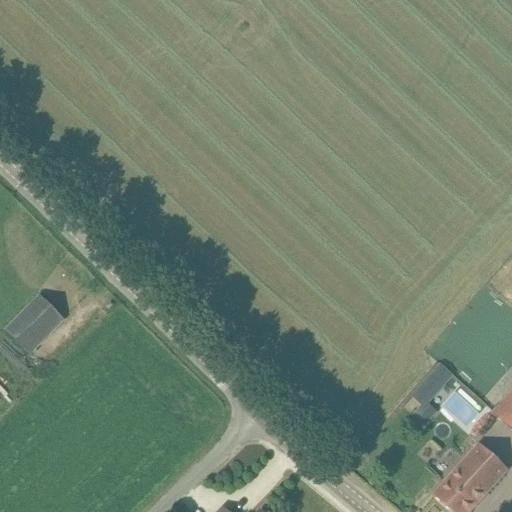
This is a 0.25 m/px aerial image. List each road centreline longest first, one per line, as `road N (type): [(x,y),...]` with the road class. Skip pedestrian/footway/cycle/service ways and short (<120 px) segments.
road 1 (tertiary): [(257,414),(0,165)]
road 2 (tertiary): [(371,511),(257,414)]
road 3 (unclassified): [(152,511),(257,414)]
